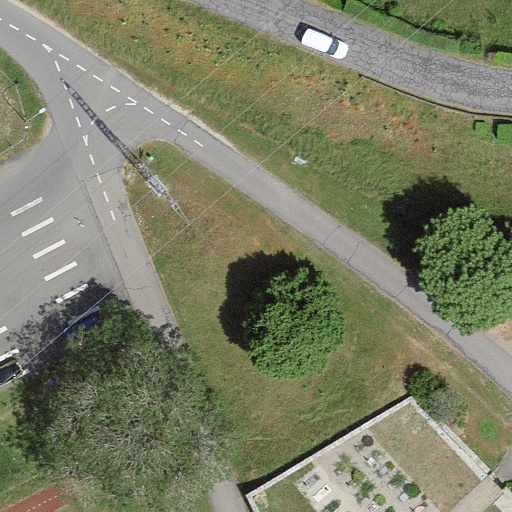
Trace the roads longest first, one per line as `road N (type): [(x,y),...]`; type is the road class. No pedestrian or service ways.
road 1 (unclassified): [(93,74),(352,248),(511,377)]
road 2 (residential): [(93,74),(84,145),(230,511)]
road 3 (unclassified): [(245,0),(421,70),(511,91)]
